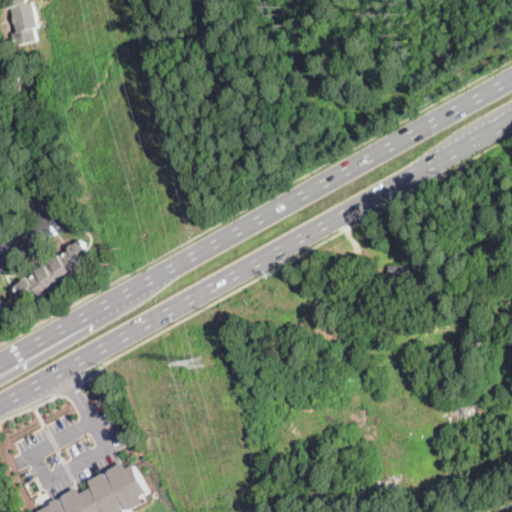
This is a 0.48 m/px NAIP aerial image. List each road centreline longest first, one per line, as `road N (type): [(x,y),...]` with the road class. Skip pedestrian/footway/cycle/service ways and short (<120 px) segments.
road 1 (primary): [(0,409),(511,120)]
road 2 (primary): [(511,74),(0,359)]
road 3 (primary): [(159,272),(0,376)]
